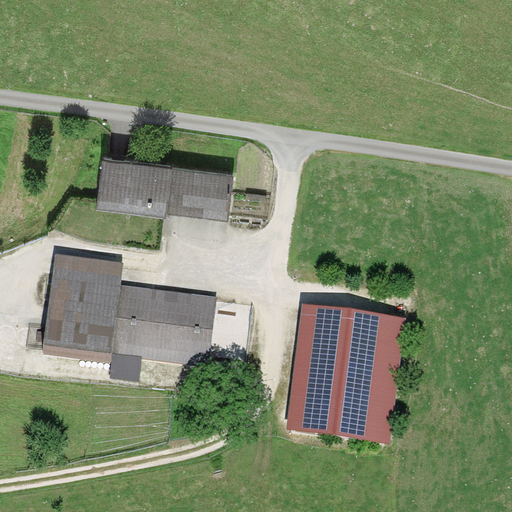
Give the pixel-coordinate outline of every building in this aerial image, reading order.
[(102,156),(97,199),(162,207),(163,202),(167,164),(102,156)] [(167,164),(163,202),(225,210),(229,171),(167,164)] [(123,235),(121,247),(145,250),(146,238),(123,235)] [(56,262),(45,351),(108,359),(109,351),(117,289),(119,270),(56,262)] [(213,301),(117,289),(109,351),(205,363),(213,301)] [(405,323),(305,309),(288,434),(388,448),(405,323)]
